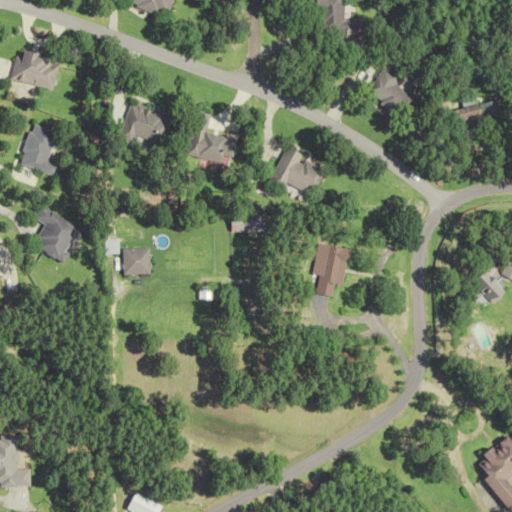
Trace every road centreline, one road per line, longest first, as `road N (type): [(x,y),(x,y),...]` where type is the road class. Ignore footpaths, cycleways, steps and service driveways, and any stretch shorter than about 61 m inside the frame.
road 1 (residential): [(210,511),(323,455),(404,398),(420,360),(428,227),(455,192),(511,180)]
road 2 (residential): [(13,0),(299,106),(442,202)]
